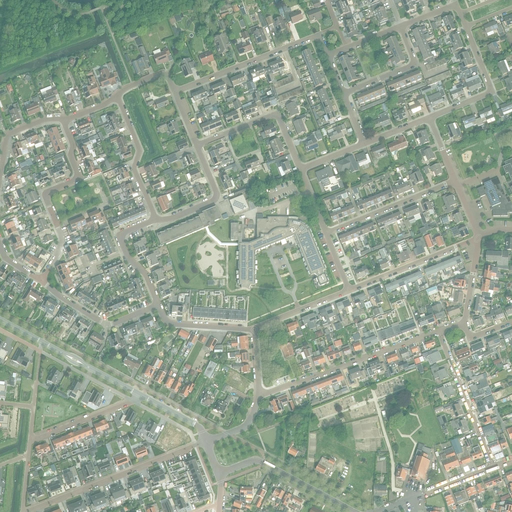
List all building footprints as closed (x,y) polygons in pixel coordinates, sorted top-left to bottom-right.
[(316,10),(308,13),(311,21),(317,19),(317,20),(322,18),(318,7),(321,6),(320,5),(318,1),(317,0),(311,0),(315,8),(316,10)] [(338,0),(335,1),(338,10),(349,6),(346,0),(338,0)] [(414,10),(412,4),(404,7),(407,13),(414,10)] [(382,5),(378,7),(377,6),(372,8),(373,12),(375,17),(377,17),(385,13),(382,5)] [(353,16),(349,6),(338,10),(341,16),(343,15),(345,19),(353,16)] [(288,22),(291,21),(292,24),(296,22),(296,21),(302,18),(299,11),(292,14),(291,12),(285,14),(288,22)] [(382,14),(377,17),(381,26),(389,23),(387,19),(385,13),(382,14)] [(274,26),(275,26),(277,32),(285,28),(281,17),(272,21),(271,16),(266,19),(268,26),(273,24),(274,26)] [(346,22),(344,23),(346,29),(354,26),(356,25),(354,19),(353,16),(345,19),(346,22)] [(441,24),(443,27),(453,23),(450,16),(443,19),(444,23),(441,24)] [(502,23),(505,31),(508,29),(510,29),(509,26),(511,24),(511,16),(509,17),(504,19),(505,21),(502,23)] [(490,24),(484,26),(485,29),(487,33),(491,31),(497,29),(500,36),(504,35),(500,25),(497,26),(495,21),(489,23),(490,24)] [(455,29),(453,23),(443,27),(443,28),(446,27),(448,32),(445,33),(446,36),(453,33),(452,31),(455,29)] [(259,26),(249,30),(252,36),(254,35),(257,44),(266,41),(263,35),(264,35),(262,29),(260,30),(259,26)] [(354,26),(346,29),(348,35),(349,34),(350,38),(358,35),(354,26)] [(412,32),(414,37),(423,33),(422,30),(426,29),(425,26),(416,30),(413,31),(412,32)] [(175,27),(172,28),(175,36),(182,33),(180,29),(176,30),(175,27)] [(243,45),(237,47),(240,55),(246,52),(247,52),(251,51),(248,43),(245,44),(244,40),(249,38),(247,32),(241,34),(243,38),(241,39),(243,45)] [(416,41),(429,36),(428,34),(424,36),(423,33),(414,37),(416,41)] [(454,36),(453,33),(446,36),(445,37),(448,43),(451,41),(452,44),(460,41),(458,35),(454,36)] [(220,46),(217,47),(220,54),(230,50),(227,42),(226,43),(225,40),(226,39),(224,34),(213,38),(215,43),(219,42),(220,46)] [(430,38),(429,36),(416,41),(418,46),(427,43),(426,40),(430,38)] [(395,37),(383,42),(384,44),(388,42),(389,45),(397,42),(395,37)] [(489,49),(490,49),(492,55),(500,52),(496,42),(499,41),(498,38),(492,41),(493,44),(488,46),(489,49)] [(461,42),(460,41),(452,44),(454,48),(450,49),(453,55),(460,52),(459,49),(463,47),(461,41),(461,42)] [(399,47),(397,42),(389,45),(390,48),(386,50),(387,51),(399,47)] [(420,51),(433,46),(432,43),(428,45),(427,43),(418,46),(420,51)] [(434,48),(433,46),(420,51),(422,56),(431,53),(430,50),(434,48)] [(148,61),(143,47),(138,49),(143,59),(132,63),(137,74),(149,69),(146,62),(148,61)] [(401,51),(399,47),(387,51),(388,53),(392,52),(393,55),(401,51)] [(159,50),(153,52),(154,56),(153,57),(157,65),(163,62),(164,63),(168,61),(166,56),(169,55),(166,49),(163,50),(164,52),(161,53),(159,50)] [(301,53),(304,59),(311,56),(308,50),(301,53)] [(391,61),(403,56),(401,51),(393,55),(394,58),(390,59),(391,61)] [(210,52),(199,57),(202,65),(208,63),(213,61),(210,52)] [(460,52),(453,55),(454,54),(457,60),(460,59),(461,62),(470,59),(467,53),(462,55),(461,52),(460,52)] [(435,62),(433,57),(437,56),(436,53),(432,55),(431,53),(422,56),(424,61),(427,60),(428,64),(431,63),(434,62),(435,62)] [(313,61),(311,56),(304,59),(306,64),(313,61)] [(341,64),(353,59),(352,57),(349,59),(347,56),(339,59),(341,64)] [(405,61),(403,56),(391,61),(392,63),(395,62),(397,65),(405,61)] [(181,62),(185,71),(183,72),(185,77),(192,74),(190,69),(197,67),(194,62),(190,63),(188,59),(181,62)] [(281,59),(275,62),(278,69),(284,67),(281,59)] [(354,61),(353,59),(341,64),(343,69),(351,66),(350,62),(354,61)] [(472,65),(470,59),(461,62),(463,65),(459,66),(462,72),(464,71),(468,70),(467,67),(472,65)] [(315,67),(313,61),(306,64),(308,70),(315,67)] [(504,61),(497,64),(499,68),(500,67),(503,75),(507,73),(508,75),(511,73),(511,70),(510,72),(507,64),(505,64),(504,61)] [(275,62),(269,64),(270,67),(272,72),(273,74),(278,72),(278,69),(275,62)] [(345,74),(357,69),(356,67),(352,68),(351,66),(343,69),(345,74)] [(262,67),(255,69),(258,77),(265,74),(262,67)] [(317,73),(315,67),(308,70),(310,76),(317,73)] [(102,79),(99,80),(102,87),(111,84),(112,86),(116,84),(115,82),(112,75),(109,76),(107,69),(100,72),(102,79)] [(255,69),(249,72),(252,79),(258,77),(255,69)] [(357,71),(357,69),(345,74),(347,78),(355,75),(354,72),(357,71)] [(419,71),(413,73),(417,81),(422,79),(419,71)] [(320,79),(317,73),(310,76),(313,81),(320,79)] [(417,81),(413,73),(408,76),(411,84),(417,81)] [(242,74),(236,77),(239,84),(239,85),(242,84),(243,86),(246,85),(245,82),(246,82),(242,74)] [(356,78),(355,75),(347,78),(349,84),(361,79),(360,77),(356,78)] [(457,89),(450,92),(453,99),(457,97),(457,96),(464,93),(463,89),(465,88),(461,78),(460,75),(455,77),(457,80),(459,79),(460,84),(455,86),(457,89)] [(411,84),(408,76),(403,78),(406,86),(411,84)] [(94,85),(94,84),(96,83),(93,77),(88,80),(90,85),(91,85),(92,86),(91,87),(91,86),(86,88),(85,87),(84,86),(83,87),(82,88),(83,90),(82,90),(86,98),(91,96),(93,95),(94,95),(94,94),(98,93),(95,85),(94,85)] [(236,77),(230,79),(234,87),(239,85),(239,84),(236,77)] [(464,77),(461,78),(465,88),(468,87),(470,91),(477,88),(478,89),(481,87),(479,81),(478,78),(467,83),(464,77)] [(406,86),(403,78),(397,80),(401,88),(406,86)] [(322,85),(320,79),(313,81),(315,87),(322,85)] [(401,88),(397,80),(392,82),(395,90),(401,88)] [(223,82),(217,84),(220,92),(226,90),(223,82)] [(395,90),(392,82),(387,84),(390,92),(395,90)] [(220,92),(217,84),(211,87),(214,94),(220,92)] [(383,86),(377,88),(381,96),(386,94),(383,86)] [(55,87),(51,89),(41,93),(45,104),(50,102),(50,103),(53,102),(56,101),(54,95),(58,94),(55,87)] [(381,96),(377,88),(372,90),(375,98),(381,96)] [(317,92),(319,98),(326,95),(324,89),(317,92)] [(79,104),(74,92),(73,90),(70,91),(71,93),(65,95),(69,107),(70,106),(73,105),(74,105),(79,104)] [(204,90),(198,92),(201,100),(204,99),(205,101),(208,100),(207,97),(204,90)] [(375,98),(372,90),(367,92),(370,100),(375,98)] [(443,102),(442,97),(445,96),(443,90),(439,91),(440,93),(428,97),(432,107),(436,106),(436,105),(443,102)] [(270,98),(268,99),(271,106),(273,106),(276,105),(276,104),(276,102),(278,101),(279,100),(277,97),(276,94),(273,95),(272,91),(270,91),(271,94),(269,95),(270,98)] [(201,100),(198,92),(192,94),(195,102),(201,100)] [(254,92),(250,93),(250,95),(252,95),(255,103),(258,102),(255,94),(254,92)] [(370,100),(367,92),(362,94),(365,102),(370,100)] [(365,102),(362,94),(356,97),(358,100),(359,103),(359,105),(365,102)] [(329,101),(326,95),(319,98),(321,104),(329,101)] [(416,104),(409,107),(412,114),(419,111),(419,113),(422,111),(420,105),(425,103),(422,95),(419,96),(420,99),(415,101),(416,104)] [(214,96),(211,97),(214,104),(214,106),(219,105),(218,103),(216,103),(214,96)] [(34,103),(25,107),(28,116),(33,114),(33,113),(39,111),(38,107),(41,105),(37,97),(32,99),(34,103)] [(166,98),(155,103),(158,109),(168,105),(166,98)] [(271,106),(268,99),(264,100),(263,98),(261,99),(262,101),(261,101),(264,109),(265,109),(268,108),(268,107),(271,106)] [(288,111),(289,110),(291,116),(298,113),(296,107),(299,106),(296,99),(291,101),(292,103),(286,106),(288,111)] [(331,106),(329,101),(321,104),(324,109),(331,106)] [(252,105),(249,106),(252,114),(258,112),(256,108),(255,104),(254,104),(254,103),(253,102),(251,102),(252,105)] [(500,106),(501,109),(498,110),(501,118),(504,116),(503,113),(511,109),(511,102),(511,103),(504,106),(504,105),(500,106)] [(14,110),(9,112),(13,122),(20,119),(17,112),(20,111),(17,103),(13,105),(14,110)] [(249,106),(243,109),(246,116),(252,114),(249,106)] [(333,112),(331,106),(324,109),(326,115),(333,112)] [(481,118),(478,119),(481,125),(483,124),(482,122),(486,121),(494,117),(493,114),(490,108),(486,109),(486,110),(479,113),(481,118)] [(396,110),(392,112),(396,122),(407,118),(404,110),(397,112),(396,110)] [(236,111),(230,114),(233,121),(239,119),(236,111)] [(335,118),(333,112),(326,115),(328,121),(335,118)] [(380,115),(382,119),(374,122),(376,127),(383,124),(384,127),(390,124),(386,113),(380,115)] [(107,121),(108,124),(117,120),(115,114),(108,117),(107,114),(100,117),(102,123),(107,121)] [(233,121),(230,114),(224,116),(227,124),(233,121)] [(297,121),(293,123),(297,135),(305,132),(300,120),(305,118),(304,114),(296,118),(297,121)] [(481,125),(478,119),(475,120),(474,115),(466,118),(462,119),(464,126),(472,123),(473,126),(477,124),(478,127),(481,125)] [(214,116),(211,117),(213,121),(216,128),(222,126),(219,118),(215,120),(214,116)] [(109,127),(105,128),(107,135),(114,132),(118,130),(117,126),(119,125),(117,120),(108,124),(109,127)] [(87,121),(82,123),(86,133),(94,130),(91,123),(89,124),(87,121)] [(213,121),(207,123),(210,131),(216,128),(213,121)] [(176,122),(167,125),(171,135),(179,132),(176,126),(177,125),(176,122)] [(86,133),(82,123),(77,125),(79,128),(76,129),(78,136),(81,134),(82,135),(86,133)] [(207,123),(201,126),(204,133),(210,131),(207,123)] [(453,124),(447,126),(449,132),(449,133),(449,134),(451,138),(453,138),(454,141),(462,138),(459,130),(458,130),(457,129),(455,123),(453,124)] [(264,132),(260,133),(263,139),(269,137),(268,135),(276,132),(273,124),(263,128),(264,132)] [(333,129),(327,131),(328,134),(331,141),(338,138),(338,139),(342,137),(340,131),(346,129),(344,124),(341,125),(333,129)] [(47,131),(49,137),(58,133),(56,127),(47,131)] [(416,140),(419,138),(422,145),(429,142),(426,137),(428,136),(425,130),(417,134),(417,132),(413,133),(416,140)] [(35,133),(30,135),(34,145),(42,142),(41,140),(40,138),(39,135),(36,136),(35,133)] [(61,139),(58,133),(49,137),(51,142),(61,139)] [(34,145),(30,135),(25,137),(26,140),(24,141),(26,148),(34,145)] [(127,147),(123,137),(120,139),(118,135),(109,139),(111,142),(117,140),(120,149),(127,147)] [(309,142),(304,144),(307,151),(318,147),(313,135),(307,138),(309,142)] [(395,151),(407,146),(404,137),(397,140),(398,142),(388,145),(391,153),(392,156),(396,154),(395,151)] [(63,144),(61,139),(51,142),(54,148),(63,144)] [(271,145),(272,149),(281,145),(280,142),(279,143),(277,139),(272,141),(271,139),(266,141),(268,146),(271,145)] [(185,140),(176,143),(180,151),(188,148),(185,140)] [(22,151),(27,149),(26,148),(24,141),(14,145),(15,148),(13,149),(16,158),(22,156),(20,150),(22,149),(22,151)] [(91,150),(89,145),(91,144),(90,142),(82,145),(83,147),(78,149),(80,154),(88,151),(91,150)] [(65,150),(63,144),(54,148),(56,154),(65,150)] [(209,153),(212,159),(219,156),(217,153),(219,152),(218,150),(224,147),(222,144),(216,147),(217,150),(209,153)] [(282,148),(281,145),(272,149),(274,153),(271,154),(273,159),(279,157),(278,154),(283,152),(281,149),(282,148)] [(370,153),(374,162),(377,161),(375,157),(387,153),(383,145),(372,150),(373,151),(370,153)] [(127,147),(120,149),(121,152),(124,159),(132,156),(129,149),(127,150),(126,147),(127,147)] [(425,148),(420,150),(421,153),(423,157),(425,162),(428,161),(435,158),(431,149),(426,151),(425,148)] [(91,153),(89,154),(88,151),(80,154),(82,159),(86,158),(87,161),(93,158),(91,153)] [(359,155),(356,156),(358,161),(359,164),(360,166),(368,163),(370,162),(368,155),(365,156),(364,154),(359,156),(359,155)] [(191,155),(183,158),(186,166),(194,163),(191,155)] [(220,160),(219,156),(212,159),(214,165),(219,163),(220,166),(230,162),(229,159),(224,161),(223,159),(220,160)] [(94,161),(93,158),(87,161),(88,163),(85,165),(87,170),(94,166),(92,162),(94,161)] [(350,158),(337,164),(340,173),(345,171),(343,168),(348,166),(351,172),(357,169),(353,160),(351,161),(350,158)] [(257,159),(251,161),(255,172),(258,171),(256,168),(260,166),(257,159)] [(511,161),(511,159),(504,162),(506,166),(503,167),(506,174),(508,173),(511,183),(511,186),(511,187),(511,189),(511,161)] [(255,172),(251,161),(244,164),(247,171),(251,170),(252,173),(255,172)] [(282,161),(276,164),(278,168),(281,167),(283,173),(284,175),(292,172),(291,169),(290,165),(288,161),(283,163),(282,161)] [(56,167),(56,170),(60,177),(64,175),(63,172),(66,171),(65,168),(63,164),(56,167)] [(441,167),(439,164),(430,167),(430,168),(432,173),(434,172),(436,176),(442,173),(440,168),(441,167)] [(98,165),(94,166),(87,170),(89,174),(92,173),(93,176),(101,173),(98,165)] [(146,172),(147,172),(150,178),(157,175),(153,165),(145,168),(146,172)] [(123,169),(122,166),(114,169),(116,174),(119,173),(120,175),(116,177),(127,173),(125,168),(123,169)] [(60,177),(56,170),(56,167),(55,168),(56,170),(52,172),(51,170),(48,171),(51,177),(53,176),(55,179),(60,177)] [(324,169),(315,173),(319,183),(321,182),(323,187),(331,184),(330,182),(335,179),(334,177),(330,167),(324,169)] [(197,170),(189,173),(189,174),(186,175),(188,180),(191,178),(193,181),(201,178),(197,170)] [(20,179),(17,171),(10,174),(11,177),(8,178),(10,183),(20,179)] [(48,178),(51,177),(48,171),(45,172),(46,174),(41,176),(44,183),(49,181),(48,178)] [(419,172),(413,174),(412,171),(408,172),(412,180),(414,179),(416,184),(423,181),(419,172)] [(129,177),(127,173),(116,177),(120,185),(128,181),(127,178),(129,177)] [(44,183),(41,176),(39,177),(38,175),(36,176),(35,174),(32,175),(35,183),(38,182),(39,185),(44,183)] [(227,175),(220,178),(222,185),(230,181),(232,180),(233,180),(232,177),(228,179),(227,175)] [(154,183),(151,184),(153,190),(161,187),(161,188),(165,187),(163,182),(162,182),(160,177),(153,180),(154,183)] [(511,203),(509,196),(506,197),(503,189),(502,189),(500,184),(498,177),(491,181),(484,184),(484,186),(477,189),(481,197),(486,195),(492,208),(490,208),(491,210),(493,209),(493,210),(493,216),(508,216),(508,213),(511,212),(511,203)] [(24,186),(22,184),(20,179),(10,183),(12,188),(15,187),(16,189),(24,186)] [(402,180),(400,181),(405,192),(411,190),(410,188),(412,187),(410,181),(407,182),(408,183),(404,185),(402,180)] [(230,181),(222,185),(225,191),(232,188),(230,181)] [(395,186),(392,188),(395,194),(398,193),(399,195),(405,192),(400,181),(397,182),(398,184),(395,185),(395,186)] [(120,185),(117,186),(118,189),(121,188),(123,193),(134,189),(132,184),(128,185),(126,182),(120,185)] [(179,188),(180,190),(191,186),(190,182),(186,183),(187,184),(179,188)] [(205,194),(202,186),(194,189),(197,197),(205,194)] [(136,194),(134,189),(123,193),(127,201),(133,198),(132,195),(136,194)] [(391,190),(385,193),(388,199),(394,197),(391,190)] [(34,191),(25,195),(29,204),(33,203),(37,201),(36,198),(35,198),(35,197),(36,196),(34,191)] [(14,202),(13,199),(15,198),(13,193),(6,196),(8,198),(4,200),(6,205),(14,202)] [(388,199),(385,193),(379,195),(382,202),(388,199)] [(166,195),(157,199),(162,212),(168,209),(171,208),(169,204),(166,195)] [(235,215),(248,209),(243,195),(229,201),(235,215)] [(382,202),(379,195),(374,197),(377,204),(382,202)] [(449,195),(442,197),(447,209),(446,210),(447,213),(453,211),(451,206),(456,204),(455,201),(453,196),(450,197),(449,195)] [(377,204),(374,197),(368,199),(371,206),(377,204)] [(371,206),(368,199),(362,202),(365,209),(371,206)] [(19,208),(18,206),(19,205),(17,200),(14,202),(6,205),(8,210),(12,208),(13,211),(19,208)] [(365,209),(362,202),(356,204),(359,211),(365,209)] [(426,213),(423,214),(426,221),(429,220),(427,216),(430,215),(429,211),(433,210),(430,202),(423,205),(426,213)] [(141,209),(138,210),(141,217),(146,214),(143,205),(140,206),(141,209)] [(216,206),(201,212),(203,217),(200,219),(200,217),(195,218),(196,220),(193,221),(193,220),(188,221),(189,223),(186,224),(185,223),(186,223),(181,224),(181,226),(179,227),(178,226),(179,226),(178,226),(174,227),(174,229),(172,230),(171,229),(166,230),(167,230),(167,232),(164,233),(164,232),(159,233),(160,233),(160,235),(157,236),(157,235),(156,235),(161,246),(205,228),(207,227),(208,227),(215,224),(214,221),(218,219),(218,220),(221,219),(216,206)] [(353,206),(347,208),(350,215),(356,212),(353,206)] [(417,206),(411,208),(414,216),(420,214),(417,206)] [(32,210),(28,212),(30,216),(32,220),(44,215),(43,212),(42,213),(39,208),(32,211),(32,210)] [(350,215),(347,208),(341,210),(344,217),(350,215)] [(411,208),(404,211),(408,219),(408,220),(409,221),(415,219),(414,216),(411,208)] [(141,217),(138,210),(135,211),(134,209),(131,210),(135,219),(141,217)] [(105,220),(102,214),(100,215),(98,210),(93,213),(96,221),(99,220),(100,222),(105,220)] [(135,219),(131,210),(129,211),(130,213),(127,214),(130,221),(135,219)] [(344,217),(341,210),(336,213),(338,219),(344,217)] [(90,219),(87,220),(90,227),(95,225),(94,222),(96,221),(93,213),(88,215),(90,219)] [(130,221),(127,214),(124,215),(123,213),(120,214),(124,223),(130,221)] [(338,219),(336,213),(330,215),(333,222),(338,219)] [(400,213),(394,215),(397,222),(403,219),(400,213)] [(124,223),(120,214),(118,216),(118,218),(116,219),(119,226),(124,223)] [(454,216),(457,225),(464,222),(460,214),(454,216)] [(45,218),(44,215),(32,220),(33,224),(36,222),(38,227),(46,224),(44,219),(45,218)] [(263,219),(263,215),(257,215),(257,219),(256,219),(256,240),(249,243),(241,243),(241,238),(241,230),(241,225),(238,225),(238,224),(230,224),(230,235),(230,241),(238,241),(238,243),(221,243),(209,232),(207,227),(205,228),(207,233),(220,245),(238,245),(238,246),(238,250),(239,250),(239,252),(238,252),(238,260),(239,260),(239,262),(238,262),(238,269),(239,269),(239,271),(238,271),(238,279),(239,279),(239,281),(238,281),(238,285),(241,285),(241,288),(244,288),(246,288),(249,289),(248,289),(250,285),(254,285),(254,284),(255,284),(255,276),(254,276),(254,274),(255,274),(255,267),(254,267),(254,265),(255,265),(255,257),(254,257),(254,255),(255,255),(255,254),(255,251),(285,239),(286,242),(288,241),(289,243),(291,242),(292,244),(294,243),(295,245),(297,245),(299,248),(300,250),(299,250),(302,257),(303,257),(303,258),(303,259),(306,266),(307,267),(306,268),(309,275),(310,275),(310,276),(311,275),(314,274),(316,276),(317,277),(316,278),(319,286),(328,283),(324,273),(323,273),(323,271),(322,271),(325,270),(324,266),(323,266),(322,264),(323,264),(320,257),(319,255),(316,248),(315,246),(316,246),(313,239),(312,239),(312,238),(312,237),(309,230),(308,229),(306,226),(304,223),(301,221),(299,221),(298,220),(297,220),(297,218),(298,218),(296,217),(294,217),(289,217),(267,217),(267,219),(265,219),(263,219)] [(397,222),(394,215),(388,217),(391,224),(397,222)] [(90,227),(87,220),(85,221),(83,217),(78,219),(81,226),(84,225),(85,228),(87,227),(88,229),(91,228),(90,227)] [(391,224),(388,217),(383,220),(385,226),(391,224)] [(18,225),(15,218),(7,221),(8,224),(5,225),(7,230),(18,225)] [(119,226),(116,219),(113,220),(112,218),(109,219),(113,228),(119,226)] [(81,226),(78,219),(74,221),(78,231),(82,229),(81,226)] [(385,226),(383,220),(377,222),(380,229),(385,226)] [(70,226),(67,227),(70,232),(70,234),(73,233),(78,231),(74,221),(69,223),(70,226)] [(373,223),(367,226),(370,232),(376,230),(373,223)] [(48,229),(46,224),(38,227),(40,232),(37,233),(39,236),(51,231),(50,228),(48,229)] [(19,228),(18,225),(7,230),(9,235),(12,234),(13,236),(21,233),(19,228)] [(370,232),(367,226),(362,228),(364,235),(370,232)] [(452,229),(450,229),(454,238),(461,235),(462,238),(469,235),(466,228),(459,230),(458,227),(452,229)] [(364,235),(362,228),(356,230),(359,237),(364,235)] [(100,236),(102,239),(109,236),(106,230),(97,234),(98,237),(100,236)] [(359,237),(356,230),(350,233),(353,239),(359,237)] [(52,234),(51,231),(39,236),(40,240),(43,238),(45,243),(53,240),(51,235),(52,234)] [(22,236),(21,233),(13,236),(14,239),(11,240),(13,245),(24,241),(25,240),(23,238),(22,238),(21,236),(22,236)] [(353,239),(350,233),(345,235),(347,242),(353,239)] [(347,242),(345,235),(339,237),(342,244),(347,242)] [(441,237),(432,240),(430,235),(424,237),(429,248),(434,246),(434,245),(437,244),(439,248),(439,247),(444,245),(441,237)] [(111,241),(109,236),(102,239),(103,241),(101,242),(102,245),(111,241)] [(133,245),(135,250),(144,246),(143,244),(146,242),(144,237),(137,240),(138,243),(133,245)] [(425,245),(422,237),(415,240),(418,248),(413,250),(416,256),(419,255),(425,253),(423,246),(425,245)] [(405,240),(397,244),(398,246),(400,245),(404,253),(401,254),(402,256),(399,257),(400,261),(401,262),(403,261),(404,261),(410,259),(406,248),(408,248),(406,243),(405,240)] [(25,245),(24,241),(13,245),(15,250),(18,249),(19,251),(25,249),(24,246),(25,245)] [(113,247),(111,241),(102,245),(103,248),(105,247),(106,250),(113,247)] [(76,244),(75,242),(72,243),(69,244),(70,247),(65,249),(67,254),(77,249),(75,245),(76,244)] [(145,249),(144,246),(135,250),(137,255),(143,253),(144,255),(150,253),(148,248),(145,249)] [(116,253),(113,247),(106,250),(107,252),(105,253),(106,256),(116,253)] [(389,267),(385,257),(385,256),(390,254),(388,247),(385,248),(385,250),(380,252),(383,261),(379,263),(382,270),(389,267)] [(78,252),(77,249),(67,254),(69,258),(74,257),(75,259),(79,257),(83,256),(81,251),(78,252)] [(156,250),(150,253),(151,255),(146,258),(148,263),(156,259),(155,256),(160,254),(158,250),(156,250)] [(28,263),(33,256),(34,254),(30,251),(29,253),(26,251),(23,256),(26,258),(24,261),(28,263)] [(509,251),(500,251),(500,252),(487,252),(487,253),(486,253),(486,260),(486,261),(487,261),(497,262),(497,265),(501,265),(508,266),(508,261),(510,261),(510,256),(508,256),(509,251)] [(33,266),(37,259),(33,256),(28,263),(33,266)] [(79,257),(75,259),(74,260),(83,282),(89,280),(79,257)] [(459,264),(463,262),(461,257),(457,258),(457,257),(454,258),(459,270),(462,269),(459,264)] [(459,270),(454,258),(452,259),(452,260),(449,262),(451,267),(454,266),(456,271),(459,270)] [(39,261),(37,259),(33,266),(37,269),(39,266),(41,268),(45,261),(41,259),(39,261)] [(157,262),(156,259),(148,263),(150,268),(155,265),(156,268),(162,266),(160,261),(157,262)] [(120,260),(116,262),(120,274),(123,273),(121,270),(124,269),(120,260)] [(120,274),(116,262),(111,264),(115,273),(117,272),(118,275),(120,274)] [(445,262),(442,263),(445,270),(446,272),(448,271),(447,269),(451,267),(449,262),(445,263),(445,262)] [(68,268),(66,263),(56,267),(58,272),(66,269),(65,269),(68,268)] [(445,270),(442,263),(440,264),(440,265),(437,266),(439,272),(443,271),(446,280),(449,279),(447,275),(446,272),(445,270)] [(115,273),(111,264),(107,266),(111,277),(113,276),(112,274),(115,273)] [(111,277),(107,266),(102,268),(105,276),(108,275),(109,278),(111,277)] [(164,271),(162,266),(156,268),(157,271),(152,273),(154,278),(162,274),(161,272),(164,271)] [(436,273),(439,272),(437,266),(433,268),(433,267),(431,267),(436,280),(438,279),(436,273)] [(356,267),(354,269),(358,279),(366,276),(369,274),(366,267),(362,268),(363,269),(358,271),(356,267)] [(428,270),(425,271),(428,279),(432,278),(433,281),(431,281),(432,284),(437,282),(436,280),(431,267),(428,269),(428,270)] [(70,273),(68,268),(65,269),(66,269),(58,272),(60,277),(68,273),(70,273)] [(0,277),(4,280),(8,273),(3,270),(2,271),(1,270),(2,270),(0,269),(0,277)] [(417,273),(415,274),(417,280),(417,281),(418,283),(420,286),(419,286),(421,291),(426,289),(425,285),(422,286),(420,279),(423,278),(421,272),(417,274),(417,273)] [(72,277),(70,273),(68,273),(60,277),(62,281),(69,278),(72,277)] [(16,284),(20,277),(15,274),(13,277),(10,275),(6,282),(11,285),(12,282),(16,284)] [(163,277),(162,274),(154,278),(156,283),(161,281),(162,283),(168,281),(166,276),(163,277)] [(412,276),(409,277),(411,283),(417,281),(417,280),(415,274),(412,275),(412,276)] [(464,281),(463,281),(464,275),(455,278),(454,286),(458,287),(465,288),(465,284),(464,283),(464,281)] [(20,277),(16,284),(14,287),(22,292),(26,285),(23,283),(25,280),(20,277)] [(74,282),(72,277),(69,278),(62,281),(64,286),(71,283),(74,282)] [(411,283),(409,277),(406,279),(405,277),(403,278),(405,285),(411,283)] [(128,285),(129,287),(140,283),(139,278),(130,282),(131,284),(128,285)] [(401,281),(397,282),(400,288),(403,286),(405,292),(408,291),(406,288),(405,285),(403,278),(400,279),(401,281)] [(483,280),(482,286),(494,288),(498,288),(499,284),(494,284),(494,283),(494,282),(490,281),(483,280)] [(170,286),(168,281),(162,283),(163,286),(158,288),(160,293),(169,290),(168,287),(170,286)] [(76,286),(74,282),(71,283),(64,286),(66,291),(76,286)] [(400,288),(397,282),(394,283),(393,282),(391,283),(394,290),(400,288)] [(142,287),(140,283),(129,287),(130,289),(133,288),(134,291),(142,287)] [(394,290),(391,283),(388,284),(389,285),(385,287),(388,292),(394,290)] [(33,289),(30,286),(22,299),(27,303),(30,298),(38,302),(43,295),(39,292),(39,293),(33,289)] [(492,294),(494,288),(482,286),(481,292),(483,292),(483,296),(490,297),(490,294),(492,294)] [(80,300),(87,289),(85,287),(83,291),(81,289),(76,297),(80,300)] [(133,296),(144,292),(142,287),(134,291),(135,293),(132,294),(133,296)] [(380,287),(375,290),(377,296),(379,301),(382,300),(380,295),(383,293),(380,287)] [(85,303),(89,295),(87,293),(89,290),(87,289),(80,300),(85,303)] [(453,302),(457,303),(456,303),(462,304),(463,299),(462,299),(463,293),(457,292),(458,290),(453,289),(451,297),(454,298),(453,302)] [(170,293),(169,290),(160,293),(162,298),(168,296),(169,299),(175,296),(173,291),(170,293)] [(377,296),(375,290),(368,292),(371,298),(374,297),(377,304),(380,303),(379,301),(377,296)] [(146,296),(144,292),(133,296),(134,299),(136,297),(138,300),(146,296)] [(89,305),(96,294),(94,293),(92,296),(89,295),(85,303),(89,305)] [(98,295),(96,294),(89,305),(93,308),(98,300),(95,299),(98,295)] [(365,294),(358,296),(363,307),(366,306),(367,309),(372,307),(370,301),(365,303),(364,301),(367,300),(365,294)] [(119,295),(117,296),(122,308),(127,306),(124,298),(121,299),(119,295)] [(363,307),(358,296),(352,299),(355,305),(358,303),(359,306),(360,305),(361,308),(363,307)] [(477,298),(476,305),(482,306),(483,303),(491,304),(492,298),(490,297),(483,296),(482,299),(477,298)] [(8,297),(3,305),(6,307),(11,299),(8,297)] [(49,309),(53,301),(49,298),(46,302),(44,301),(40,307),(45,310),(46,308),(49,309)] [(118,310),(114,302),(112,303),(110,299),(108,300),(113,312),(118,310)] [(113,312),(108,300),(106,301),(108,304),(105,305),(109,314),(113,312)] [(348,300),(342,302),(348,316),(347,314),(349,313),(347,308),(351,306),(348,300)] [(49,309),(47,312),(51,315),(52,314),(54,316),(58,310),(56,308),(58,304),(53,301),(49,309)] [(454,307),(446,310),(449,317),(453,316),(453,315),(460,312),(457,303),(453,302),(452,302),(448,301),(450,307),(453,305),(454,307)] [(348,316),(342,302),(336,305),(339,311),(342,310),(345,317),(348,316)] [(177,316),(177,307),(174,307),(175,304),(169,303),(166,305),(169,310),(172,310),(171,316),(177,316)] [(178,307),(177,307),(177,316),(182,317),(183,311),(187,311),(186,309),(185,305),(183,304),(178,304),(178,307)] [(441,305),(433,308),(437,320),(446,317),(441,305)] [(481,309),(482,306),(476,305),(475,312),(480,313),(479,317),(484,316),(485,310),(481,309)] [(490,312),(490,316),(491,317),(495,315),(497,320),(504,317),(501,311),(500,309),(496,310),(496,309),(497,309),(496,306),(491,308),(491,310),(491,311),(490,312)] [(332,307),(325,309),(330,322),(333,320),(332,317),(335,316),(332,307)] [(193,308),(192,317),(200,318),(201,308),(193,308)] [(201,308),(200,318),(208,318),(208,309),(201,308)] [(64,319),(69,311),(65,309),(62,312),(60,311),(56,317),(59,319),(60,317),(64,319)] [(208,309),(208,318),(215,319),(216,309),(208,309)] [(216,309),(215,319),(223,320),(224,310),(216,309)] [(330,322),(325,309),(319,312),(322,318),(324,322),(327,321),(328,323),(330,322)] [(430,317),(426,318),(428,325),(435,323),(433,316),(435,315),(433,309),(428,311),(430,317)] [(224,310),(223,320),(230,320),(231,311),(224,310)] [(74,314),(69,311),(64,319),(67,321),(66,323),(70,326),(74,320),(72,318),(74,314)] [(231,311),(230,320),(238,321),(239,311),(231,311)] [(239,311),(238,321),(246,321),(247,312),(246,312),(239,311)] [(428,325),(426,318),(421,320),(418,313),(416,314),(414,314),(417,322),(419,321),(421,328),(428,325)] [(314,314),(308,316),(313,329),(315,328),(316,328),(313,321),(316,320),(317,321),(319,320),(317,315),(315,316),(314,314)] [(313,329),(308,316),(302,319),(303,321),(300,322),(302,327),(305,326),(304,325),(307,324),(310,330),(313,329)] [(151,317),(146,319),(150,327),(152,326),(153,328),(155,327),(157,330),(160,328),(157,322),(154,323),(151,317)] [(475,321),(473,321),(476,328),(482,326),(485,325),(482,317),(480,318),(479,317),(474,317),(475,321)] [(80,330),(85,322),(81,319),(77,324),(75,323),(71,329),(76,332),(78,328),(80,330)] [(150,327),(146,319),(141,321),(144,327),(141,329),(144,335),(147,334),(146,331),(148,330),(147,328),(150,327)] [(414,320),(406,322),(410,331),(417,329),(414,320)] [(90,325),(85,322),(80,330),(83,331),(81,335),(86,338),(89,332),(87,330),(90,325)] [(288,325),(287,326),(290,333),(294,331),(297,337),(302,335),(297,322),(291,324),(290,324),(288,325)] [(406,322),(399,325),(402,334),(410,331),(406,322)] [(134,324),(129,326),(133,334),(135,333),(137,336),(142,334),(139,327),(136,329),(134,324)] [(399,325),(392,328),(395,337),(402,334),(399,325)] [(122,335),(125,341),(131,338),(130,335),(133,334),(129,326),(124,328),(126,333),(122,335)] [(392,328),(385,330),(388,339),(393,337),(395,337),(392,328)] [(189,334),(183,331),(181,330),(178,335),(186,339),(189,334)] [(385,330),(377,333),(381,342),(388,339),(385,330)] [(370,331),(367,332),(368,336),(369,338),(371,345),(377,343),(374,334),(371,335),(370,331)] [(511,340),(511,337),(509,331),(502,334),(506,343),(509,341),(511,346),(511,345),(511,340)] [(99,346),(96,350),(100,352),(103,346),(100,344),(104,339),(94,332),(89,340),(99,346)] [(366,340),(363,341),(365,347),(371,345),(369,338),(368,336),(367,332),(364,333),(366,340)] [(353,345),(355,351),(362,349),(358,340),(360,339),(358,333),(353,335),(356,344),(353,345)] [(110,336),(114,346),(120,344),(121,347),(125,346),(123,340),(120,341),(117,334),(110,336)] [(197,337),(192,334),(188,342),(193,345),(197,337)] [(498,336),(492,338),(495,346),(499,345),(501,351),(506,349),(502,339),(500,340),(498,336)] [(211,338),(206,347),(211,350),(216,341),(211,338)] [(495,346),(492,338),(487,340),(489,345),(486,345),(488,350),(489,355),(490,355),(489,354),(494,352),(492,348),(495,346)] [(425,343),(426,345),(420,347),(422,352),(428,350),(427,348),(435,345),(433,340),(425,343)] [(482,342),(476,344),(481,356),(484,355),(484,357),(489,355),(488,350),(483,352),(482,349),(484,348),(482,342)] [(289,343),(280,347),(281,350),(282,350),(286,358),(294,355),(289,343)] [(478,357),(481,356),(476,344),(471,346),(473,352),(474,352),(476,355),(472,356),(474,361),(479,359),(478,357)] [(333,345),(331,346),(335,358),(341,356),(339,350),(335,351),(333,345)] [(342,347),(345,355),(351,353),(348,345),(342,347)] [(335,358),(331,346),(328,347),(330,353),(327,354),(329,361),(335,358)] [(474,364),(470,353),(468,348),(456,352),(458,359),(462,369),(468,366),(474,364)] [(309,356),(308,352),(307,349),(304,350),(303,351),(306,359),(301,361),(304,370),(311,368),(309,361),(308,358),(310,357),(309,356)] [(319,350),(316,351),(320,364),(325,362),(323,355),(320,357),(319,355),(320,354),(319,350)] [(407,350),(400,352),(404,363),(402,363),(404,368),(408,367),(406,360),(410,359),(407,350)] [(423,358),(425,357),(426,359),(429,358),(429,359),(430,359),(431,363),(434,363),(441,360),(438,352),(432,354),(431,350),(422,354),(423,358)] [(25,355),(18,351),(12,361),(19,364),(20,364),(26,367),(29,361),(23,358),(25,355)] [(235,352),(235,353),(235,357),(235,358),(242,357),(242,362),(249,361),(249,353),(239,354),(239,352),(235,352)] [(396,354),(391,356),(395,367),(398,366),(400,370),(404,368),(402,363),(399,364),(398,360),(396,354)] [(395,367),(391,356),(386,358),(388,364),(390,363),(392,368),(395,367)] [(130,367),(129,368),(132,370),(134,367),(137,369),(141,363),(137,361),(137,362),(127,357),(123,364),(130,367)] [(151,368),(148,366),(143,374),(144,375),(144,376),(146,376),(147,376),(150,378),(156,367),(158,369),(162,362),(155,359),(151,368)] [(379,360),(374,362),(377,371),(380,370),(381,373),(386,371),(384,364),(381,365),(379,360)] [(210,361),(203,375),(209,378),(216,364),(210,361)] [(377,371),(374,362),(369,364),(370,369),(367,370),(370,377),(375,375),(374,372),(377,371)] [(160,371),(154,381),(160,384),(165,374),(163,373),(165,369),(167,366),(162,364),(159,369),(161,370),(160,371)] [(250,365),(243,366),(243,364),(232,365),(233,368),(241,367),(241,372),(244,372),(244,373),(250,372),(250,365)] [(469,369),(463,372),(465,377),(472,375),(474,374),(473,371),(478,369),(476,364),(474,364),(468,366),(469,369)] [(445,369),(440,371),(438,367),(431,370),(435,379),(440,378),(441,381),(448,378),(445,369)] [(359,368),(354,370),(357,378),(360,377),(361,380),(367,378),(364,371),(361,373),(359,368)] [(54,384),(60,373),(56,372),(57,371),(54,369),(53,370),(52,371),(51,371),(49,374),(50,375),(47,380),(54,384)] [(357,378),(354,370),(349,372),(351,376),(347,378),(350,385),(356,383),(354,379),(357,378)] [(241,386),(244,378),(230,371),(226,379),(241,386)] [(342,374),(336,376),(338,382),(341,381),(343,387),(346,386),(342,374)] [(472,375),(465,377),(468,383),(474,381),(475,383),(479,381),(484,379),(482,374),(475,377),(474,374),(472,375)] [(338,382),(336,376),(329,379),(332,384),(335,383),(335,385),(338,384),(338,382)] [(164,385),(166,386),(166,387),(168,388),(169,388),(170,388),(174,380),(168,377),(164,385)] [(181,379),(178,377),(171,389),(174,390),(174,391),(175,392),(176,392),(177,392),(181,385),(179,384),(181,379)] [(476,385),(470,388),(472,393),(478,391),(488,386),(489,386),(486,378),(484,379),(479,381),(480,384),(476,386),(476,385)] [(332,384),(329,379),(323,381),(325,387),(332,384)] [(74,381),(69,390),(72,392),(70,397),(77,401),(81,393),(78,391),(81,385),(80,384),(80,383),(79,382),(78,383),(74,381)] [(325,387),(323,381),(317,383),(319,389),(325,387)] [(184,386),(180,394),(180,395),(183,396),(183,395),(186,397),(189,392),(190,393),(192,390),(194,386),(190,383),(188,387),(184,386)] [(319,389),(317,383),(311,386),(313,391),(319,389)] [(51,386),(49,391),(54,394),(57,388),(51,386)] [(313,391),(311,386),(305,388),(307,394),(310,392),(311,395),(314,394),(313,391)] [(445,389),(444,387),(437,389),(438,392),(442,390),(445,399),(455,395),(452,386),(445,389)] [(478,391),(472,393),(474,399),(480,396),(483,395),(484,398),(492,394),(488,386),(478,391)] [(307,394),(305,388),(298,390),(300,396),(307,394)] [(201,403),(202,403),(202,404),(204,406),(205,405),(208,407),(210,404),(211,404),(218,391),(216,389),(212,397),(209,396),(209,397),(206,395),(203,400),(202,400),(201,402),(202,402),(201,403)] [(300,396),(298,390),(292,393),(294,398),(300,396)] [(86,392),(81,401),(87,404),(88,402),(98,407),(102,401),(99,399),(101,395),(93,391),(92,395),(86,392)] [(284,410),(282,404),(289,401),(286,395),(273,400),(274,401),(271,402),(272,406),(271,407),(272,410),(273,409),(275,414),(278,412),(284,410)] [(221,402),(218,401),(213,409),(215,411),(218,412),(218,411),(222,413),(224,411),(226,407),(231,397),(228,396),(225,400),(224,402),(221,401),(221,402)] [(454,403),(449,405),(450,409),(451,410),(453,410),(456,417),(463,415),(459,404),(455,405),(454,403)] [(491,404),(484,406),(478,409),(481,415),(484,413),(487,412),(486,411),(493,408),(491,404)] [(503,432),(505,431),(496,408),(494,409),(503,432)] [(0,410),(0,427),(1,428),(7,429),(9,416),(4,415),(4,417),(2,417),(2,411),(0,410)] [(123,415),(120,421),(123,423),(124,421),(131,424),(136,415),(129,411),(126,417),(123,415)] [(491,416),(490,414),(485,416),(486,418),(482,419),(485,425),(494,422),(494,423),(498,421),(497,417),(491,420),(489,417),(491,416)] [(105,420),(99,423),(102,431),(106,429),(107,431),(112,429),(110,423),(107,424),(105,420)] [(459,420),(454,421),(457,429),(460,428),(461,430),(458,431),(459,435),(469,431),(467,425),(465,420),(460,422),(459,420)] [(157,426),(151,422),(150,423),(149,423),(147,426),(148,427),(146,431),(149,433),(147,437),(154,441),(157,434),(154,432),(157,426)] [(95,429),(92,430),(94,436),(100,434),(99,432),(102,431),(99,423),(98,423),(99,423),(93,425),(95,429)] [(491,425),(482,429),(488,445),(491,453),(501,449),(498,441),(498,442),(491,425)] [(89,427),(84,429),(88,440),(92,439),(94,438),(92,435),(89,427)] [(84,429),(78,431),(81,439),(84,438),(86,441),(88,440),(84,429)] [(81,439),(78,431),(73,433),(76,441),(81,439)] [(164,433),(159,442),(164,445),(165,442),(170,445),(175,435),(168,432),(167,435),(164,433)] [(76,441),(73,433),(68,435),(71,443),(74,442),(75,444),(77,443),(76,441)] [(508,447),(502,434),(500,435),(502,441),(499,442),(502,449),(508,447)] [(71,443),(68,435),(67,435),(68,435),(62,437),(66,445),(71,443)] [(66,445),(62,437),(57,439),(60,447),(66,445)] [(461,448),(457,438),(450,441),(454,451),(455,450),(457,455),(456,455),(458,461),(461,460),(463,465),(471,462),(465,446),(461,448)] [(60,447),(57,439),(52,442),(55,449),(58,448),(59,450),(61,449),(60,447)] [(143,447),(134,451),(137,458),(147,454),(145,449),(148,448),(146,442),(142,443),(143,447)] [(288,447),(291,448),(288,453),(295,457),(296,455),(299,457),(301,452),(298,450),(298,451),(296,451),(297,449),(292,446),(294,443),(291,442),(288,447)] [(41,446),(41,445),(41,446),(44,454),(47,452),(48,454),(54,452),(51,446),(48,447),(47,443),(41,446)] [(432,450),(424,447),(425,446),(419,444),(417,450),(417,451),(415,457),(416,457),(415,458),(414,460),(415,460),(414,463),(412,462),(409,470),(403,468),(402,470),(400,469),(401,467),(398,466),(397,469),(398,469),(396,477),(399,479),(405,481),(407,475),(410,476),(411,477),(411,476),(413,476),(413,478),(414,479),(414,480),(418,481),(418,480),(419,481),(420,479),(424,480),(430,461),(432,462),(434,456),(432,456),(433,454),(431,454),(432,450)] [(45,456),(44,454),(41,446),(35,448),(36,451),(35,455),(37,455),(38,456),(41,455),(42,457),(45,456)] [(483,457),(479,447),(473,449),(475,453),(472,455),(474,460),(483,457)] [(128,462),(126,456),(128,455),(125,448),(122,449),(124,455),(114,458),(117,466),(128,462)] [(455,456),(453,451),(452,448),(448,449),(450,453),(455,468),(459,466),(456,457),(453,458),(452,457),(455,456)] [(455,468),(450,453),(448,449),(444,451),(445,454),(440,456),(446,471),(455,468)] [(109,454),(106,455),(107,458),(101,461),(102,463),(98,465),(101,473),(111,468),(109,463),(112,462),(109,454)] [(322,459),(316,470),(327,476),(335,462),(330,459),(329,461),(323,457),(322,459)] [(193,458),(182,462),(184,467),(196,463),(193,458)] [(93,467),(91,462),(88,463),(89,465),(82,468),(86,478),(93,475),(90,468),(93,467)] [(196,463),(184,467),(184,468),(186,467),(188,471),(186,472),(197,468),(195,463),(196,463)] [(75,483),(73,477),(77,475),(74,467),(69,469),(70,472),(63,475),(67,486),(75,483)] [(197,468),(186,472),(188,477),(199,473),(197,468)] [(161,470),(156,472),(160,484),(169,481),(167,474),(163,476),(161,470)] [(152,480),(149,481),(152,488),(160,484),(156,472),(150,475),(152,480)] [(199,473),(188,477),(190,482),(201,478),(199,473)] [(511,484),(510,485),(506,475),(503,476),(511,499),(511,484)] [(48,485),(50,492),(61,488),(60,486),(63,485),(59,476),(52,479),(53,483),(48,485)] [(500,476),(492,479),(495,485),(500,483),(500,482),(502,481),(500,476)] [(141,478),(135,480),(140,492),(149,489),(146,482),(143,484),(141,478)] [(201,478),(190,482),(190,483),(192,482),(194,487),(203,483),(201,478)] [(495,485),(492,479),(484,483),(486,488),(489,487),(489,488),(495,485)] [(132,488),(129,489),(131,496),(140,492),(135,480),(130,483),(132,488)] [(203,483),(194,487),(196,492),(205,488),(203,483)] [(482,484),(476,486),(482,502),(484,501),(481,493),(485,491),(482,484)] [(31,498),(35,496),(34,496),(36,495),(37,498),(44,495),(40,485),(33,487),(33,488),(28,490),(31,498)] [(374,496),(380,496),(380,495),(387,495),(387,486),(379,486),(379,485),(374,485),(374,496)] [(124,492),(121,486),(116,488),(121,500),(130,497),(127,490),(124,492)] [(474,487),(466,490),(469,497),(470,497),(472,500),(476,499),(477,502),(476,502),(478,509),(483,508),(479,500),(474,487)] [(112,504),(121,500),(116,488),(110,490),(112,496),(110,497),(112,504)] [(205,488),(196,492),(198,497),(207,493),(205,488)] [(257,496),(260,497),(255,507),(258,508),(265,495),(264,495),(266,492),(261,489),(257,496)] [(277,489),(273,495),(276,496),(279,498),(276,503),(278,504),(285,493),(283,492),(283,491),(281,490),(280,490),(280,491),(277,489)] [(465,490),(454,495),(459,505),(469,501),(465,490)] [(181,499),(176,501),(179,510),(186,507),(185,503),(188,502),(184,492),(179,494),(181,499)] [(207,493),(198,497),(200,502),(209,498),(207,493)] [(282,506),(282,507),(285,508),(285,507),(292,496),(287,493),(283,501),(284,502),(282,506)] [(107,498),(104,499),(102,494),(96,496),(101,508),(109,505),(107,498)] [(101,508),(96,496),(91,498),(93,504),(90,505),(93,511),(101,508)] [(454,510),(456,509),(457,511),(460,511),(459,506),(456,507),(451,496),(445,498),(448,506),(453,504),(454,506),(452,507),(454,510)] [(294,511),(296,508),(300,510),(301,507),(300,506),(303,501),(295,497),(292,502),(295,503),(293,506),(290,505),(289,508),(294,511)] [(161,505),(164,511),(173,511),(171,507),(174,505),(172,498),(168,500),(169,502),(161,505)] [(236,500),(233,506),(240,509),(242,506),(244,507),(246,504),(240,501),(239,502),(236,500)] [(78,503),(75,504),(78,511),(83,511),(86,511),(89,511),(88,506),(85,507),(82,501),(81,501),(78,502),(78,503)] [(511,511),(511,502),(506,502),(505,508),(499,507),(499,510),(507,511),(511,511)]
